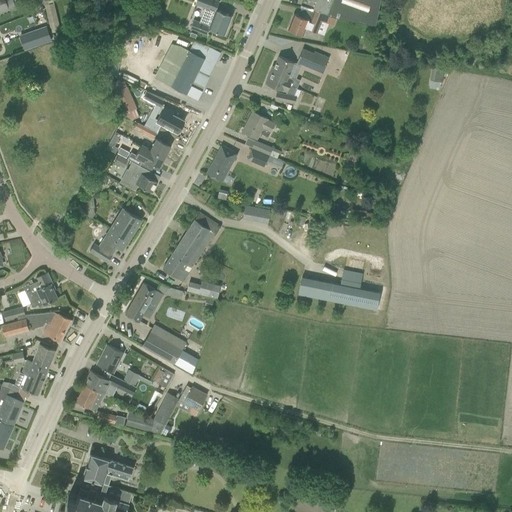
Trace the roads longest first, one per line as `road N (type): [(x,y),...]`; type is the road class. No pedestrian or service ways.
road 1 (unclassified): [(111,299),(206,135),(265,0)]
road 2 (unclassified): [(17,481),(111,299)]
